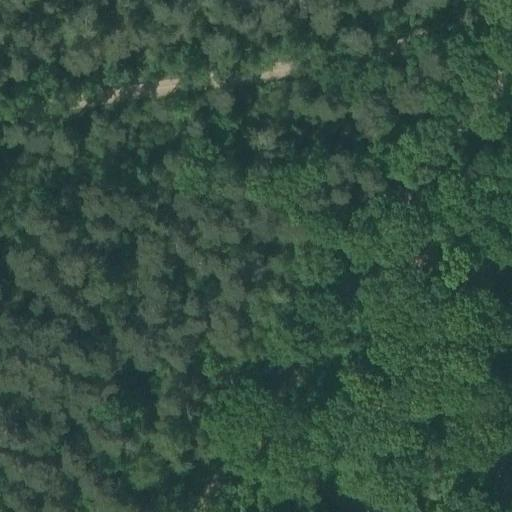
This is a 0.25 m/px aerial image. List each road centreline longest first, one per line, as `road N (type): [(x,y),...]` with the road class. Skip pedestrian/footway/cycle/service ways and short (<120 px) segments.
road 1 (track): [(0,97),(511,23)]
road 2 (track): [(511,24),(239,419)]
road 3 (track): [(239,419),(350,511)]
